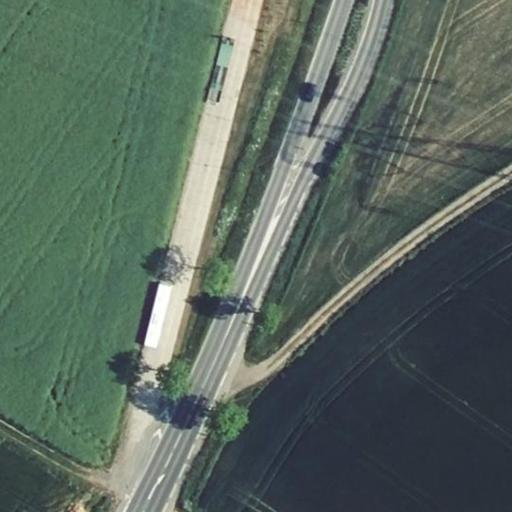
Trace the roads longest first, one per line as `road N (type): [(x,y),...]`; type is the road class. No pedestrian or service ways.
road 1 (unclassified): [(246,0),(121,511)]
road 2 (track): [(206,375),(240,374),(271,361),(376,264),(511,169)]
road 3 (tertiary): [(239,301),(353,77),(378,0)]
road 4 (tertiary): [(341,0),(239,301)]
road 5 (tertiary): [(239,301),(141,511)]
road 6 (track): [(155,511),(0,419)]
